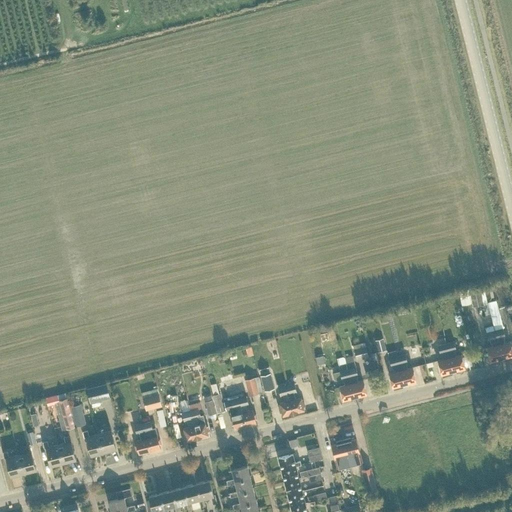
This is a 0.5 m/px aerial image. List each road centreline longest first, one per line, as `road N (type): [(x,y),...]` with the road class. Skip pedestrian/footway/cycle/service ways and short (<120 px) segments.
road 1 (residential): [(255,435),(511,368)]
road 2 (tertiary): [(511,210),(459,0)]
road 3 (residential): [(86,479),(255,435)]
